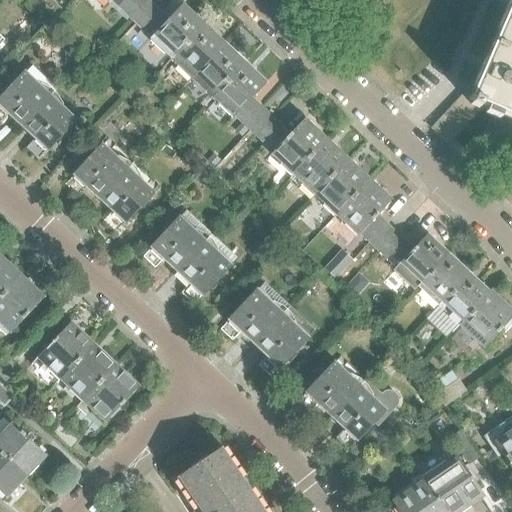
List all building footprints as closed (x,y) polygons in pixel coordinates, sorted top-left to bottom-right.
[(103,0),(108,5),(109,4),(125,20),(128,18),(144,0),(103,0)] [(168,21),(145,0),(144,0),(128,18),(151,39),(149,41),(164,55),(167,52),(173,58),(203,26),(182,6),(168,21)] [(511,51),(511,0),(493,43),(511,51)] [(176,66),(191,80),(223,45),(203,26),(173,58),(179,63),(176,66)] [(511,119),(511,51),(493,43),(474,86),(470,96),(468,101),(483,108),(486,109),(484,114),(498,120),(500,115),(506,117),(511,119)] [(214,96),(244,64),(223,45),(191,80),(205,93),(208,90),(214,96)] [(235,117),(254,135),(271,118),(261,108),(251,99),(265,84),(244,64),(214,96),(220,102),(217,105),(232,119),(235,117)] [(21,128),(57,91),(31,68),(25,75),(24,74),(0,99),(0,123),(8,115),(21,128)] [(38,160),(75,121),(68,115),(75,108),(57,91),(21,128),(34,140),(26,149),(38,160)] [(463,94),(446,112),(464,128),(483,108),(468,101),(470,96),(463,94)] [(438,121),(455,137),(464,128),(446,112),(438,121)] [(281,165),(292,175),(325,140),(322,138),(323,136),(312,126),(310,128),(303,122),(304,121),(303,120),(290,135),(271,118),(254,135),(265,145),(272,152),(270,154),(278,161),(274,164),(278,168),(281,165)] [(448,146),(455,137),(438,121),(430,129),(448,146)] [(247,132),(239,124),(236,127),(236,134),(241,139),(247,132)] [(314,195),(347,161),(343,158),(345,156),(334,146),(332,149),(325,142),(326,141),(325,140),(292,175),(299,181),(295,184),(299,188),(302,185),(314,195)] [(98,200),(133,162),(114,144),(107,152),(101,146),(65,185),(77,197),(85,188),(98,200)] [(214,168),(222,160),(217,155),(211,155),(206,160),(214,168)] [(335,216),(368,181),(365,178),(366,176),(355,166),(353,169),(346,162),(347,161),(314,195),(320,201),(317,205),(321,208),(324,205),(335,216)] [(133,162),(98,200),(112,212),(103,221),(115,233),(152,193),(145,187),(152,180),(133,162)] [(360,235),(378,252),(395,234),(377,216),(390,202),(386,198),(388,197),(377,186),(374,189),(368,182),(369,182),(368,181),(335,216),(341,221),(338,225),(342,228),(345,225),(358,237),(360,235)] [(163,260),(176,272),(210,235),(185,211),(142,258),(154,269),(163,260)] [(421,284),(448,256),(426,235),(412,250),(395,234),(378,252),(397,270),(401,265),(421,284)] [(210,235),(176,272),(189,285),(181,294),(193,305),(236,259),(210,235)] [(421,284),(442,303),(468,275),(448,256),(421,284)] [(0,298),(20,278),(0,258),(0,298)] [(442,303),(462,322),(488,293),(468,275),(442,303)] [(20,278),(0,298),(0,319),(1,318),(14,329),(43,299),(20,278)] [(240,333),(253,345),(288,307),(262,283),(220,330),(232,341),(240,333)] [(359,294),(358,289),(356,287),(352,285),(349,286),(346,288),(345,290),(345,293),(347,296),(350,299),(353,298),(357,297),(359,294)] [(489,292),(462,322),(458,326),(461,329),(465,325),(484,342),(480,346),(483,349),(501,330),(504,333),(511,324),(511,323),(510,321),(511,318),(511,313),(490,292),(489,292)] [(288,307),(253,345),(266,357),(258,366),(270,378),(313,331),(288,307)] [(59,380),(92,345),(89,343),(90,342),(79,331),(78,332),(69,324),(36,359),(44,366),(41,369),(44,372),(47,369),(59,380)] [(70,390),(82,402),(115,366),(112,364),(113,363),(101,352),(100,353),(92,345),(59,380),(66,387),(63,390),(67,394),(70,390)] [(0,371),(10,360),(1,352),(0,353),(0,371)] [(0,371),(0,384),(3,387),(20,369),(10,360),(0,371)] [(330,417),(366,380),(347,362),(340,370),(334,364),(297,403),(309,414),(317,405),(330,417)] [(115,366),(82,402),(76,408),(85,416),(88,413),(91,410),(104,423),(109,419),(110,420),(119,410),(118,409),(138,388),(134,385),(135,384),(124,373),(123,374),(115,366)] [(366,380),(330,417),(344,430),(335,439),(348,450),(373,424),(377,428),(395,408),(398,404),(398,400),(397,396),(395,393),(391,391),(387,391),(383,392),(381,393),(366,380)] [(445,406),(466,391),(458,380),(437,394),(445,406)] [(13,397),(3,387),(0,384),(0,403),(4,407),(13,397)] [(511,417),(482,438),(496,458),(502,455),(511,470),(511,417)] [(79,440),(63,424),(61,423),(52,433),(70,450),(79,440)] [(0,434),(0,455),(25,479),(45,457),(10,424),(0,434)] [(262,511),(248,490),(237,475),(220,449),(175,479),(172,475),(168,478),(191,511),(262,511)] [(0,493),(6,499),(25,479),(0,455),(0,493)] [(423,482),(443,511),(459,511),(481,497),(455,460),(423,482)] [(443,511),(423,482),(392,503),(398,511),(443,511)]
